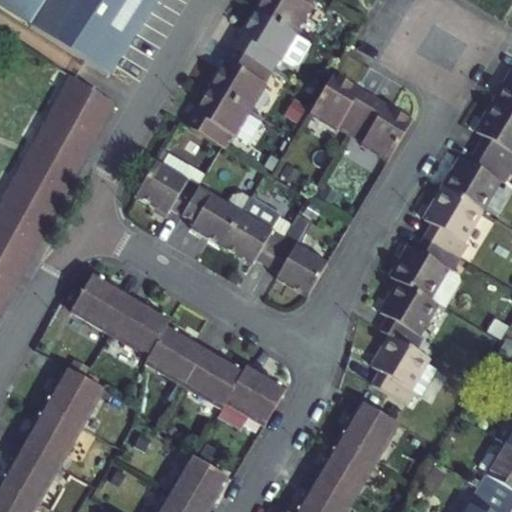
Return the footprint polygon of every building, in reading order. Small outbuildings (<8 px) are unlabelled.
[(108,77),(157,0),(0,0),(0,7),(70,53),(108,77)] [(310,8),(314,0),(262,0),(256,11),(296,35),(312,9),(310,8)] [(282,59),(296,35),(256,11),(233,50),(272,72),(279,60),(281,61),(282,59)] [(296,35),(282,59),(292,65),(297,64),(310,43),(296,35)] [(272,72),(233,50),(210,88),(251,112),(266,86),(264,85),(272,72)] [(511,112),(511,72),(511,73),(494,102),(511,112)] [(338,129),(360,92),(331,75),(308,114),(336,131),(338,129)] [(0,203),(0,314),(117,106),(70,79),(0,203)] [(236,137),(249,115),(251,112),(210,88),(187,127),(226,150),(233,138),(235,139),(236,137)] [(360,92),(338,129),(349,136),(372,99),(360,92)] [(349,136),(360,143),(383,105),(372,99),(349,136)] [(484,138),(511,154),(511,112),(494,102),(476,133),(484,138)] [(409,121),(383,105),(360,143),(359,145),(385,161),(409,121)] [(263,124),(249,115),(236,137),(250,145),(263,124)] [(511,170),(511,154),(484,138),(476,151),(511,172),(511,170)] [(469,163),(500,182),(504,184),(511,172),(476,151),(469,163)] [(162,166),(188,181),(194,171),(168,156),(162,166)] [(481,213),(500,182),(469,163),(461,159),(442,189),(481,213)] [(170,210),(188,181),(162,166),(156,162),(136,197),(167,215),(170,210)] [(199,188),(188,181),(170,210),(182,217),(199,188)] [(210,187),(207,192),(211,195),(216,198),(219,192),(210,187)] [(194,224),(211,195),(207,192),(199,188),(182,217),(194,224)] [(432,225),(463,244),(481,213),(442,189),(424,220),(432,225)] [(222,247),(242,213),(228,204),(216,198),(211,195),(194,224),(191,229),(222,247)] [(228,204),(242,213),(250,199),(243,195),(233,196),(228,204)] [(255,260),(279,219),(280,217),(250,199),(242,213),(222,247),(252,265),(255,260)] [(279,219),(255,260),(267,267),(292,226),(279,219)] [(267,267),(280,275),(297,246),(307,229),(295,221),(292,226),(267,267)] [(467,246),(463,244),(432,225),(424,238),(460,259),(467,246)] [(417,251),(452,272),(460,259),(424,238),(417,251)] [(297,246),(280,275),(277,280),(307,298),(327,264),(297,246)] [(452,272),(417,251),(409,246),(390,277),(398,282),(433,303),(452,272)] [(452,272),(433,303),(437,305),(445,310),(461,283),(459,276),(452,272)] [(148,359),(168,326),(171,320),(144,304),(141,310),(118,296),(121,291),(94,274),(71,313),(148,359)] [(388,318),(418,337),(437,305),(433,303),(398,282),(380,313),(388,318)] [(144,304),(121,291),(118,296),(141,310),(144,304)] [(423,339),(418,337),(388,318),(380,331),(390,337),(415,352),(423,339)] [(225,404),(245,371),(218,356),(215,362),(191,348),(195,342),(168,326),(148,359),(145,365),(222,410),(225,404)] [(379,373),(415,394),(421,398),(437,370),(427,364),(429,360),(415,352),(390,337),(371,368),(379,373)] [(218,356),(195,342),(191,348),(215,362),(218,356)] [(248,366),(245,371),(256,378),(260,373),(248,366)] [(58,381),(64,385),(71,372),(65,369),(58,381)] [(256,378),(245,371),(225,404),(264,427),(275,408),(287,389),(260,373),(256,378)] [(0,511),(35,511),(104,391),(71,372),(64,385),(58,381),(28,435),(34,438),(20,461),(14,458),(0,483),(0,511)] [(407,407),(415,394),(379,373),(372,386),(407,407)] [(360,403),(353,415),(359,418),(366,406),(360,403)] [(295,511),(347,511),(399,425),(366,406),(359,418),(353,415),(322,468),(328,471),(314,494),(308,491),(295,511)] [(28,435),(14,458),(20,461),(34,438),(28,435)] [(511,449),(505,446),(479,489),(511,508),(511,449)] [(157,511),(201,511),(207,502),(213,506),(229,478),(190,456),(157,511)] [(322,468),(308,491),(314,494),(328,471),(322,468)] [(511,508),(479,489),(465,511),(510,511),(511,511),(511,508)] [(201,511),(209,511),(213,506),(207,502),(201,511)]
